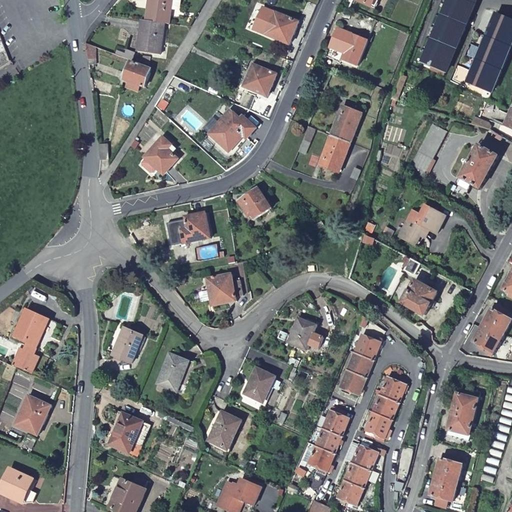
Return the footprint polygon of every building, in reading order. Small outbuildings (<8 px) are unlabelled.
[(163,21),(168,22),(171,0),(147,0),(146,19),(163,21)] [(477,0),(448,0),(421,62),(445,72),(477,0)] [(255,29),(267,34),(276,12),(264,8),(255,29)] [(511,17),(498,11),(466,83),(490,93),(511,44),(511,17)] [(300,23),(276,12),(267,34),(290,44),(300,23)] [(146,19),(142,18),(138,52),(159,54),(163,21),(146,19)] [(360,65),(370,40),(356,35),(346,59),(360,65)] [(84,40),(88,62),(89,62),(95,61),(95,44),(88,41),(84,40)] [(129,60),(122,77),(143,86),(150,69),(129,60)] [(267,96),(277,74),(253,63),(244,85),(267,96)] [(354,142),(366,113),(351,107),(349,113),(343,111),(333,134),(354,142)] [(209,134),(229,151),(244,135),(247,138),(256,128),(242,116),(240,118),(230,109),(209,134)] [(480,119),(478,126),(490,130),(491,127),(489,122),(480,119)] [(412,166),(422,171),(427,173),(447,132),(433,125),(412,166)] [(341,171),(354,142),(333,134),(323,158),(330,161),(328,166),(341,171)] [(156,169),(162,175),(177,158),(171,153),(175,149),(163,137),(144,157),(145,159),(156,169)] [(98,152),(99,157),(107,156),(105,140),(97,141),(98,152)] [(462,178),(481,189),(499,156),(479,145),(462,178)] [(156,169),(145,159),(141,163),(142,165),(149,173),(152,173),(156,169)] [(427,173),(422,171),(418,178),(424,181),(428,174),(427,173)] [(259,187),(239,201),(247,212),(252,208),(255,212),(258,217),(273,207),(259,187)] [(411,215),(399,236),(416,245),(421,236),(425,227),(431,230),(438,234),(447,216),(426,206),(421,214),(419,219),(411,215)] [(252,208),(247,212),(250,216),(255,212),(252,208)] [(414,210),(411,215),(419,219),(421,214),(414,210)] [(165,224),(170,245),(210,237),(204,212),(183,217),(184,220),(165,224)] [(425,227),(421,236),(426,239),(431,230),(425,227)] [(422,264),(412,258),(404,270),(406,271),(415,277),(422,264)] [(207,279),(211,302),(226,299),(227,304),(236,302),(236,298),(243,296),(239,279),(232,281),(230,274),(207,279)] [(404,302),(426,315),(439,294),(416,281),(404,302)] [(28,344),(20,361),(35,369),(44,350),(38,347),(54,314),(30,303),(16,330),(29,336),(26,343),(28,344)] [(475,344),(496,356),(511,327),(511,314),(496,305),(475,344)] [(365,317),(360,315),(357,323),(361,325),(365,317)] [(287,343),(307,350),(309,345),(318,349),(323,337),(313,334),(316,326),(297,318),(287,343)] [(115,355),(133,363),(146,337),(128,329),(115,355)] [(362,333),(340,388),(345,390),(343,394),(357,399),(382,338),(376,336),(375,339),(368,336),(362,333)] [(15,359),(20,361),(28,344),(26,343),(23,342),(15,359)] [(157,385),(177,393),(190,363),(169,355),(157,385)] [(242,395),(263,404),(275,378),(254,369),(242,395)] [(383,441),(384,437),(388,429),(405,386),(387,378),(366,429),(377,434),(375,437),(383,441)] [(17,418),(39,429),(53,400),(31,390),(17,418)] [(456,395),(448,431),(455,433),(454,438),(468,441),(479,393),(466,391),(464,397),(456,395)] [(326,474),(327,471),(330,464),(351,414),(337,408),(335,413),(330,411),(309,463),(319,467),(317,471),(326,474)] [(208,442),(227,451),(240,422),(220,413),(208,442)] [(109,446),(128,455),(142,424),(122,415),(116,428),(117,428),(109,446)] [(338,497),(356,504),(378,452),(377,452),(378,449),(369,446),(368,448),(359,445),(338,497)] [(444,455),(443,460),(464,466),(465,461),(444,455)] [(449,501),(454,502),(458,486),(464,466),(443,460),(441,460),(440,464),(437,475),(436,480),(431,496),(438,498),(449,501)] [(4,489),(27,500),(38,476),(15,465),(4,489)] [(228,482),(222,495),(244,504),(245,502),(255,506),(263,487),(242,478),(239,486),(228,482)] [(108,509),(114,511),(136,511),(145,491),(120,480),(108,509)] [(244,504),(222,495),(219,504),(230,508),(233,507),(241,510),(244,504)] [(449,501),(438,498),(436,505),(447,509),(449,501)] [(330,511),(332,508),(315,501),(310,511),(330,511)]
